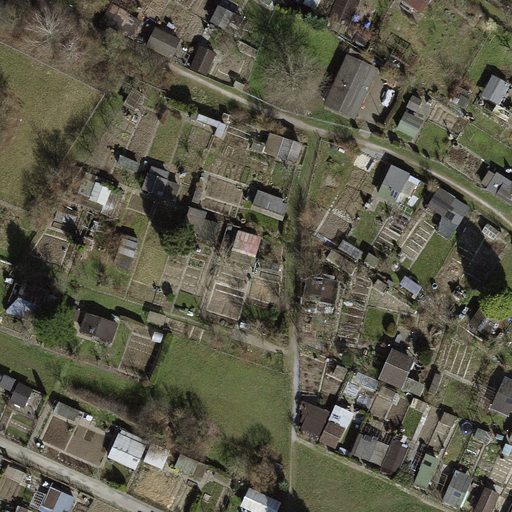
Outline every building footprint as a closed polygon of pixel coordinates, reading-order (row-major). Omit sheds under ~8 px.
[(299,0),(320,9),(323,0),(299,0)] [(401,0),(427,15),(435,0),(401,0)] [(364,119),(378,64),(346,56),(331,111),(364,119)] [(274,137),(270,153),(294,159),(298,143),(274,137)] [(405,208),(422,180),(396,164),(379,193),(405,208)] [(151,174),(147,191),(175,198),(179,181),(151,174)] [(490,189),(511,203),(511,182),(499,174),(490,189)] [(431,207),(461,227),(474,208),(444,187),(431,207)] [(259,252),(262,237),(242,233),(239,249),(259,252)] [(395,350),(383,379),(407,389),(419,359),(395,350)] [(511,415),(511,379),(507,378),(497,410),(511,415)] [(340,446),(353,417),(316,401),(303,430),(340,446)] [(112,458),(140,470),(150,446),(123,434),(112,458)] [(253,488),(244,507),(255,511),(281,511),(286,503),(253,488)] [(51,494),(48,511),(71,511),(74,498),(51,494)]
